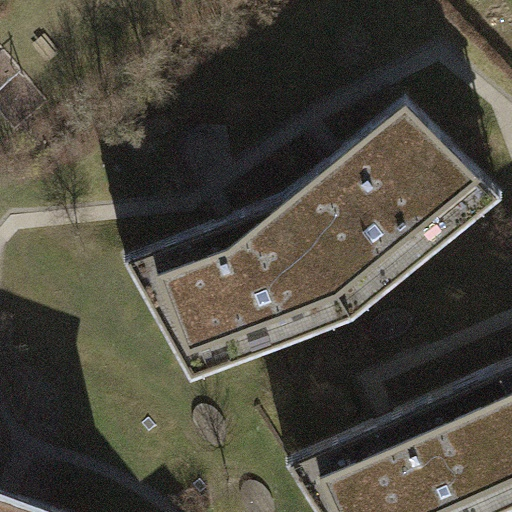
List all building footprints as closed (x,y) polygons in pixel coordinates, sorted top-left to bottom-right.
[(406,94),(285,192),(353,310),(503,189),(406,94)] [(285,192),(125,254),(192,373),(353,310),(285,192)] [(511,356),(476,373),(511,453),(511,356)] [(485,511),(511,500),(511,453),(476,373),(385,414),(288,457),(322,511),(485,511)] [(0,511),(70,511),(0,486),(0,511)]
